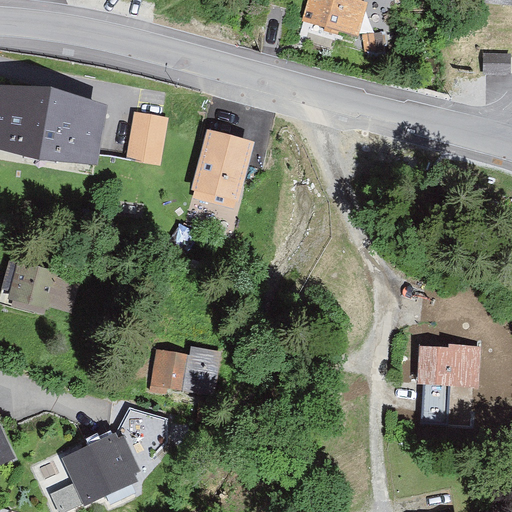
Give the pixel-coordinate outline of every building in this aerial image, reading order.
[(359,0),(316,0),(312,18),(355,31),(364,1),(359,0)] [(484,56),(484,73),(509,73),(510,56),(484,56)] [(0,146),(96,163),(106,105),(0,86),(0,146)] [(138,115),(130,159),(160,165),(168,120),(138,115)] [(248,150),(211,140),(195,197),(228,207),(231,197),(234,198),(248,150)] [(502,223),(506,211),(491,206),(487,218),(502,223)] [(197,237),(180,228),(171,241),(188,250),(197,237)] [(25,266),(10,261),(0,297),(0,303),(35,313),(36,308),(44,310),(45,304),(69,311),(77,285),(24,270),(25,266)] [(476,384),(479,352),(423,347),(420,379),(476,384)] [(195,359),(164,353),(158,385),(216,396),(225,354),(203,350),(202,354),(196,353),(195,359)] [(129,408),(112,440),(88,451),(91,456),(71,466),(79,482),(51,495),(58,511),(61,511),(130,481),(168,442),(168,419),(129,408)] [(14,425),(0,431),(0,451),(1,453),(0,453),(0,461),(26,450),(14,425)] [(133,493),(129,483),(106,494),(111,503),(133,493)]
